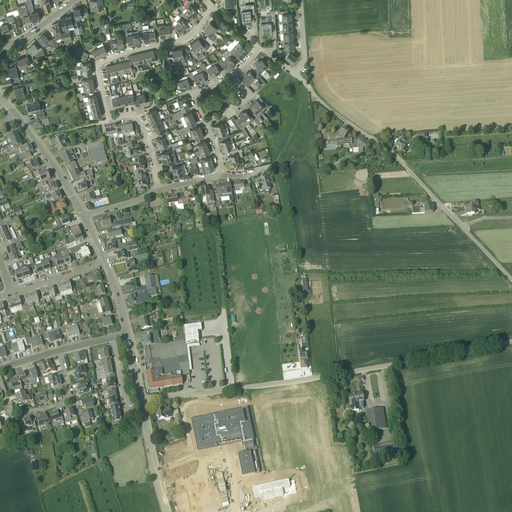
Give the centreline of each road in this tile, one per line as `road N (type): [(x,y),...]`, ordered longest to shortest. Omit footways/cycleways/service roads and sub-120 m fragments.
road 1 (unclassified): [(511,280),(393,156),(293,72)]
road 2 (residential): [(157,191),(136,118),(110,117),(97,66),(184,40),(211,6)]
road 3 (unclassified): [(511,342),(232,388)]
road 4 (residential): [(59,350),(72,400),(11,414),(0,381)]
road 5 (track): [(40,492),(146,432)]
